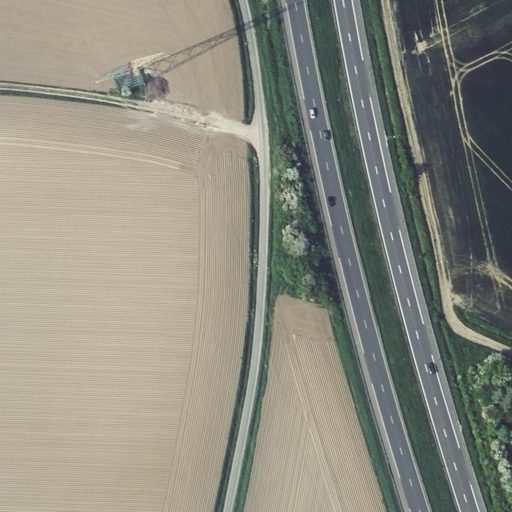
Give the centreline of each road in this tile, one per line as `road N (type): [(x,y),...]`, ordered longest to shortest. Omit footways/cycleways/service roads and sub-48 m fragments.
road 1 (motorway): [(470,511),(383,201),(343,0)]
road 2 (motorway): [(295,0),(346,249),(419,511)]
road 3 (unclassified): [(242,0),(263,152),(262,285),(228,511)]
road 4 (track): [(385,0),(449,314),(467,332),(511,352)]
road 5 (track): [(0,89),(261,132)]
